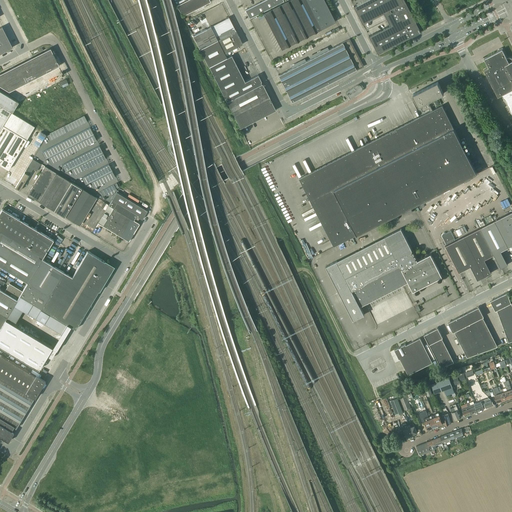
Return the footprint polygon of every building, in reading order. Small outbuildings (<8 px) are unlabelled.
[(182,16),(211,1),(209,0),(186,0),(177,5),(182,16)] [(249,18),(284,1),(283,0),(264,0),(245,10),(249,18)] [(282,49),(322,28),(335,21),(324,0),(288,0),(263,13),(282,49)] [(420,32),(403,0),(365,0),(357,5),(353,6),(362,24),(383,13),(390,25),(368,36),(377,53),(411,37),(410,36),(415,34),(420,32)] [(200,49),(236,30),(229,17),(193,35),(196,41),(200,49)] [(0,53),(13,47),(2,26),(0,27),(0,53)] [(242,44),(236,30),(200,49),(209,67),(227,57),(224,53),(242,44)] [(292,102),(356,69),(362,66),(355,52),(354,53),(352,49),(353,48),(349,39),(278,75),(292,102)] [(50,48),(0,73),(0,85),(9,91),(59,65),(50,48)] [(502,49),(484,59),(489,67),(484,70),(498,97),(502,95),(511,113),(511,112),(511,58),(511,59),(511,58),(510,58),(509,58),(508,58),(507,58),(502,49)] [(245,81),(232,55),(227,57),(209,67),(227,101),(262,83),(261,82),(262,81),(258,74),(245,81)] [(438,81),(413,94),(422,112),(429,108),(430,111),(299,178),(334,246),(414,205),(477,173),(442,105),(433,110),(428,101),(444,93),(438,81)] [(234,115),(269,97),(262,83),(227,101),(234,115)] [(346,92),(350,99),(361,91),(362,90),(362,89),(362,88),(360,85),(358,87),(356,85),(346,92)] [(0,128),(3,125),(11,111),(16,102),(0,92),(0,128)] [(269,97),(234,115),(240,128),(276,110),(269,97)] [(50,140),(87,121),(84,115),(49,133),(50,134),(47,135),(50,140)] [(0,128),(0,164),(8,169),(27,139),(14,131),(15,129),(12,127),(10,129),(3,125),(0,128)] [(51,163),(97,140),(90,127),(42,152),(47,162),(49,161),(47,158),(48,157),(51,163)] [(74,174),(106,158),(100,145),(62,165),(66,172),(68,170),(70,173),(71,172),(70,169),(71,169),(74,174)] [(32,159),(26,169),(15,187),(20,190),(33,169),(36,171),(41,164),(32,159)] [(94,187),(115,176),(109,164),(82,177),(86,184),(88,183),(90,186),(91,185),(90,182),(91,182),(94,187)] [(45,166),(27,195),(39,202),(56,173),(45,166)] [(56,173),(39,202),(45,206),(46,205),(54,210),(54,211),(71,182),(56,173)] [(71,182),(54,211),(58,213),(64,217),(82,188),(71,182)] [(116,189),(119,187),(117,183),(101,191),(103,195),(106,194),(106,196),(109,194),(110,195),(115,193),(114,192),(117,190),(116,189)] [(80,225),(96,197),(82,189),(66,216),(80,225)] [(108,205),(98,222),(103,225),(127,240),(129,241),(139,223),(137,222),(134,220),(136,216),(142,219),(147,210),(146,209),(127,198),(121,195),(117,192),(109,204),(109,205),(108,205)] [(53,240),(6,211),(2,209),(0,212),(0,230),(43,257),(53,240)] [(501,251),(511,245),(511,211),(445,245),(459,272),(471,266),(478,280),(491,272),(485,259),(494,254),(501,268),(508,264),(501,251)] [(337,261),(326,266),(353,320),(364,314),(360,306),(402,285),(408,282),(413,291),(422,287),(423,286),(426,285),(427,284),(442,276),(431,254),(417,260),(396,217),(379,226),(380,228),(370,234),(374,242),(375,244),(338,263),(337,261)] [(43,257),(0,230),(0,268),(1,269),(2,267),(28,282),(42,258),(43,257)] [(455,239),(451,231),(446,233),(445,233),(444,233),(443,233),(443,234),(442,234),(442,235),(442,236),(443,237),(447,244),(455,239)] [(72,277),(42,258),(28,282),(22,291),(20,295),(41,308),(75,329),(76,329),(76,328),(99,290),(100,291),(115,266),(105,260),(104,261),(88,251),(72,277)] [(4,292),(0,289),(0,312),(7,317),(17,300),(20,295),(22,291),(9,283),(4,292)] [(511,340),(511,304),(507,292),(490,300),(495,310),(497,309),(509,342),(511,340)] [(497,346),(490,332),(483,317),(484,316),(479,306),(468,312),(448,322),(453,332),(454,331),(467,357),(497,346)] [(56,349),(6,319),(0,328),(0,345),(39,369),(47,356),(51,358),(55,352),(57,350),(56,350),(56,349)] [(454,362),(447,349),(442,338),(443,337),(438,327),(424,334),(441,367),(454,362)] [(400,358),(408,374),(433,362),(420,337),(406,345),(405,344),(394,349),(399,358),(400,358)] [(42,379),(0,354),(0,377),(33,397),(44,380),(42,379)] [(0,435),(8,441),(29,405),(34,397),(33,397),(0,377),(0,435)] [(449,377),(431,384),(435,393),(453,387),(449,377)] [(497,386),(492,388),(495,394),(497,400),(497,402),(498,402),(500,401),(501,401),(501,400),(502,400),(497,387),(497,386)] [(507,398),(503,389),(501,389),(500,386),(497,387),(502,400),(503,399),(503,400),(504,400),(506,399),(507,398)] [(410,408),(406,395),(400,397),(405,410),(407,409),(409,415),(413,414),(410,408)] [(396,414),(403,412),(398,397),(391,400),(396,414)] [(489,398),(474,403),(477,411),(484,408),(486,407),(486,408),(494,404),(493,401),(489,398)] [(470,405),(468,405),(471,413),(477,411),(474,403),(473,401),(469,402),(470,405)] [(456,410),(452,411),(455,419),(456,419),(458,419),(458,418),(459,418),(461,417),(458,409),(460,408),(458,403),(456,404),(457,406),(454,407),(456,410)] [(461,408),(464,416),(471,413),(468,405),(461,408)] [(421,423),(425,421),(428,429),(429,429),(431,429),(431,427),(432,427),(428,416),(429,416),(426,410),(417,414),(421,423)] [(438,412),(433,414),(437,425),(438,425),(440,425),(440,424),(442,423),(438,412)] [(432,417),(429,418),(429,416),(428,416),(432,427),(433,427),(434,427),(436,427),(436,426),(437,425),(433,414),(431,415),(432,417)] [(447,414),(443,415),(445,426),(449,424),(448,424),(451,423),(449,414),(447,415),(447,414)] [(414,425),(411,426),(410,424),(408,425),(412,434),(413,434),(414,434),(415,434),(415,433),(417,432),(414,425)] [(461,428),(441,436),(443,441),(444,445),(446,449),(448,448),(447,444),(446,441),(450,440),(450,438),(463,433),(461,428)] [(435,444),(442,441),(440,436),(426,442),(429,451),(433,449),(437,447),(435,444)] [(419,453),(420,454),(429,451),(426,442),(416,446),(419,453)] [(373,511),(352,467),(352,468),(373,511),(366,511),(346,470),(365,511),(373,511)]
